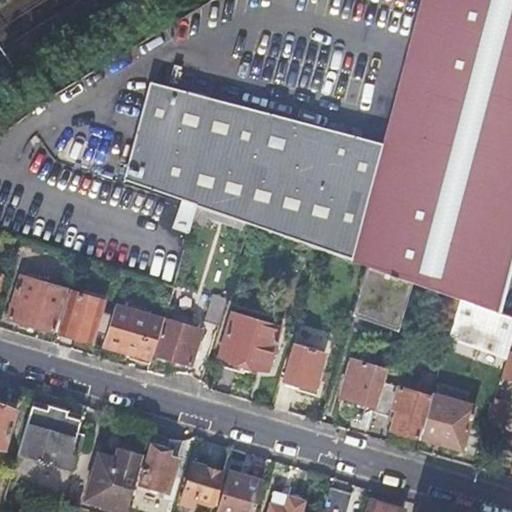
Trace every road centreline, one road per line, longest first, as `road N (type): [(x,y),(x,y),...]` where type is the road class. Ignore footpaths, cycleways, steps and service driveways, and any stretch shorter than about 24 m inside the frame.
road 1 (residential): [(511,504),(0,352)]
road 2 (unknown): [(511,57),(313,14),(252,17),(203,37)]
road 3 (unknown): [(203,37),(36,120),(0,156)]
road 4 (unknown): [(203,37),(200,59),(213,85),(373,130)]
road 5 (unknown): [(0,179),(16,193),(110,223)]
